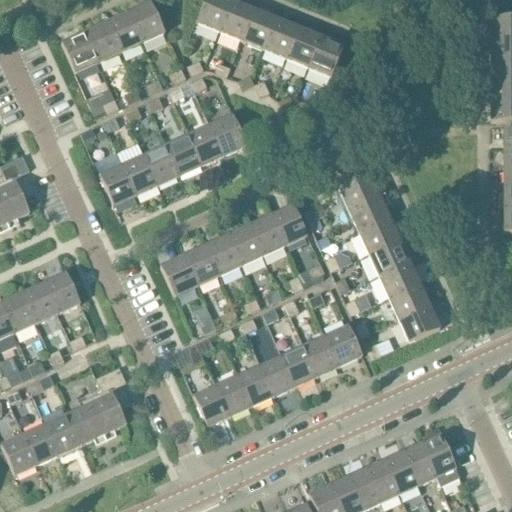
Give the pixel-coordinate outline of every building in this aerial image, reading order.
[(205,0),(194,27),(195,28),(218,37),(231,5),(219,0),(205,0)] [(231,5),(218,37),(240,46),(253,14),(231,5)] [(127,17),(141,48),(164,38),(150,6),(127,17)] [(262,55),(275,23),(253,14),(240,46),(262,55)] [(141,48),(127,17),(105,27),(119,58),(141,48)] [(488,43),(511,42),(511,21),(488,22),(488,43)] [(275,23),(262,55),(284,64),(298,32),(275,23)] [(83,36),(97,68),(119,58),(105,27),(83,36)] [(307,73),(320,41),(298,32),(284,64),(307,73)] [(97,68),(83,36),(60,47),(74,79),(97,68)] [(307,73),(330,82),(343,50),(320,41),(307,73)] [(488,63),(511,63),(511,42),(488,43),(488,63)] [(488,84),(511,83),(511,63),(488,63),(488,84)] [(186,71),(190,80),(203,75),(198,65),(186,71)] [(213,77),(226,82),(230,72),(217,67),(213,77)] [(168,79),(172,88),(185,83),(180,73),(168,79)] [(237,85),(241,94),(253,89),(249,79),(237,85)] [(189,88),(193,97),(206,91),(201,82),(189,88)] [(488,104),(511,103),(511,83),(488,84),(488,104)] [(145,89),(149,99),(162,93),(157,84),(145,89)] [(253,89),(258,101),(268,97),(263,85),(253,89)] [(167,97),(172,107),(184,101),(180,92),(167,97)] [(123,99),(127,109),(140,103),(135,94),(123,99)] [(276,106),(281,115),(293,110),(288,100),(276,106)] [(145,107),(149,117),(162,111),(158,102),(145,107)] [(101,109),(106,119),(118,113),(113,103),(101,109)] [(488,125),(511,125),(511,103),(488,104),(488,125)] [(293,110),(298,122),(308,118),(302,105),(293,110)] [(124,117),(128,127),(140,121),(136,112),(124,117)] [(245,150),(231,118),(208,129),(222,160),(245,150)] [(102,127),(106,137),(118,131),(114,122),(102,127)] [(222,160),(208,129),(186,139),(200,170),(222,160)] [(511,131),(503,132),(503,153),(511,152),(511,131)] [(79,138),(83,147),(95,141),(91,132),(79,138)] [(200,170),(186,139),(164,149),(179,180),(200,170)] [(179,180),(164,149),(142,159),(157,190),(179,180)] [(511,152),(503,153),(503,173),(511,173),(511,152)] [(157,190),(142,159),(121,168),(135,200),(157,190)] [(21,160),(0,169),(0,173),(5,185),(28,175),(21,160)] [(135,200),(121,168),(98,179),(112,210),(135,200)] [(511,173),(503,173),(503,194),(511,193),(511,173)] [(332,181),(337,192),(357,237),(388,223),(368,178),(353,185),(347,174),(332,181)] [(325,178),(308,186),(318,210),(336,202),(325,178)] [(0,229),(28,217),(21,202),(33,197),(26,181),(14,187),(0,193),(0,229)] [(511,193),(503,194),(503,214),(511,214),(511,193)] [(306,241),(292,210),(269,220),(284,251),(306,241)] [(314,211),(302,217),(311,236),(323,230),(314,211)] [(511,235),(511,214),(503,214),(503,236),(511,235)] [(284,251),(269,220),(247,230),(262,261),(284,251)] [(367,259),(398,245),(388,223),(357,237),(367,259)] [(262,261),(247,230),(225,240),(240,271),(262,261)] [(240,271),(225,240),(204,250),(218,281),(240,271)] [(377,281),(408,267),(398,245),(367,259),(377,281)] [(218,281),(204,250),(182,260),(196,291),(218,281)] [(196,291),(182,260),(159,271),(173,302),(196,291)] [(324,264),(329,276),(339,272),(333,260),(324,264)] [(387,303),(418,288),(408,267),(377,281),(387,303)] [(307,273),(311,283),(323,278),(319,268),(307,273)] [(56,319),(79,309),(65,277),(42,288),(56,319)] [(287,285),(293,297),(302,293),(297,280),(287,285)] [(333,286),(339,298),(349,294),(343,282),(333,286)] [(56,319),(42,288),(20,298),(34,329),(56,319)] [(397,325),(428,311),(418,288),(387,303),(397,325)] [(264,299),(268,308),(280,303),(276,293),(264,299)] [(307,303),(311,312),(324,307),(319,297),(307,303)] [(34,329),(20,298),(0,306),(0,311),(13,339),(34,329)] [(242,309),(247,318),(259,313),(254,303),(242,309)] [(344,308),(349,321),(359,316),(353,303),(344,308)] [(283,308),(288,321),(298,316),(292,304),(283,308)] [(0,344),(13,339),(0,311),(0,344)] [(428,311),(397,325),(407,347),(439,333),(428,311)] [(261,318),(265,328),(278,322),(273,312),(261,318)] [(220,319),(225,328),(237,322),(232,313),(220,319)] [(239,328),(244,338),(256,332),(252,322),(239,328)] [(198,329),(203,338),(215,333),(211,323),(198,329)] [(353,330),(359,342),(369,337),(364,325),(353,330)] [(361,360),(347,329),(324,339),(338,371),(361,360)] [(217,338),(222,348),(234,342),(230,332),(217,338)] [(302,349),(316,381),(338,371),(324,339),(302,349)] [(68,345),(73,355),(85,349),(81,340),(68,345)] [(196,348),(200,357),(212,352),(208,342),(196,348)] [(374,348),(364,352),(370,365),(379,360),(374,348)] [(280,359),(294,391),(316,381),(302,349),(280,359)] [(185,353),(173,359),(177,368),(190,362),(185,353)] [(48,358),(54,370),(63,366),(57,354),(48,358)] [(258,369),(272,401),(294,391),(280,359),(258,369)] [(27,371),(32,380),(44,375),(40,365),(27,371)] [(236,379),(251,411),(272,401),(258,369),(236,379)] [(118,372),(95,382),(101,397),(120,389),(125,387),(118,373),(118,372)] [(18,375),(5,381),(10,390),(22,385),(18,375)] [(214,389),(229,421),(251,411),(236,379),(214,389)] [(5,381),(0,383),(0,394),(10,390),(5,381)] [(26,390),(31,399),(43,393),(39,384),(26,390)] [(214,389),(192,400),(206,431),(229,421),(214,389)] [(118,414),(129,408),(122,392),(111,397),(66,418),(80,449),(125,429),(118,414)] [(5,399),(9,409),(21,403),(17,394),(5,399)] [(80,449),(66,418),(44,428),(58,459),(80,449)] [(58,459),(44,428),(22,438),(36,469),(58,459)] [(0,447),(0,449),(13,479),(36,469),(22,438),(0,447)] [(458,480),(455,474),(439,439),(420,448),(435,482),(436,482),(439,489),(458,480)] [(435,482),(420,448),(401,456),(417,490),(435,482)] [(417,490),(401,456),(383,465),(398,499),(417,490)] [(398,499),(383,465),(364,473),(379,507),(398,499)] [(368,511),(379,507),(364,473),(345,482),(359,511),(368,511)] [(359,511),(345,482),(327,490),(336,511),(359,511)] [(336,511),(327,490),(307,499),(313,511),(336,511)]
